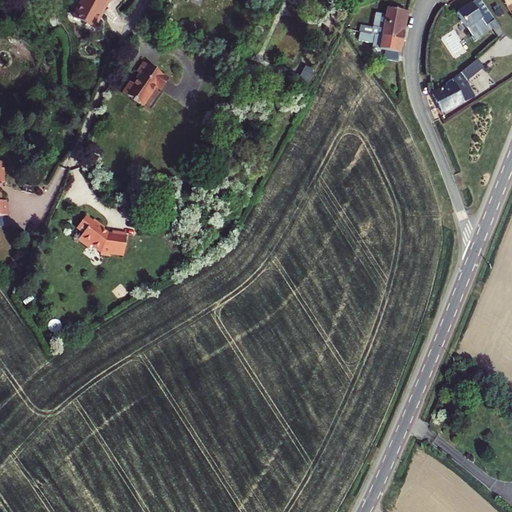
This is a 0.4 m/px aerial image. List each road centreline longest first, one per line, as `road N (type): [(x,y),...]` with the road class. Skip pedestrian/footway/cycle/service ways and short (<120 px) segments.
road 1 (tertiary): [(475,251),(364,511)]
road 2 (residential): [(475,251),(413,80),(412,42),(429,0)]
